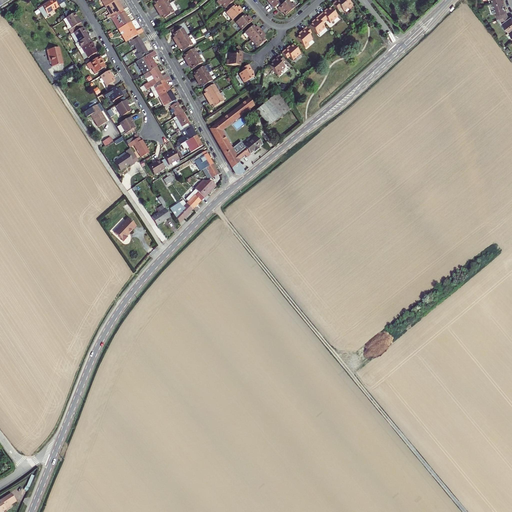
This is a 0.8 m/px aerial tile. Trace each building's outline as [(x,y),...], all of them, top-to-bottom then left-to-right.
[(46,0),(37,7),(43,16),(48,13),(47,12),(57,6),(56,4),(53,0),(46,0)] [(110,17),(112,16),(122,10),(116,0),(115,0),(105,7),(104,7),(110,17)] [(155,5),(157,9),(168,2),(167,0),(154,0),(155,2),(157,4),(155,5)] [(171,0),(168,2),(173,10),(177,8),(172,0),(171,0)] [(289,0),(283,0),(277,6),(280,9),(281,8),(285,13),(295,4),(292,1),(291,2),(289,0)] [(333,0),(332,2),(337,7),(339,5),(343,9),(348,5),(349,7),(352,3),(349,0),(333,0)] [(507,15),(505,7),(504,7),(504,5),(505,4),(504,0),(493,3),(495,14),(498,14),(499,19),(507,15)] [(168,2),(157,9),(159,12),(161,11),(162,13),(164,16),(173,10),(168,2)] [(232,18),(242,9),(240,6),(238,7),(236,5),(234,3),(226,10),(232,18)] [(324,9),(319,14),(324,19),(326,17),(329,21),(337,14),(329,5),(325,9),(324,9)] [(112,16),(119,28),(129,22),(122,10),(112,16)] [(70,23),(71,26),(80,21),(75,11),(63,18),(67,25),(70,23)] [(242,27),(252,18),(249,15),(248,17),(246,15),(244,12),(235,20),(242,27)] [(324,19),(319,14),(313,18),(314,19),(309,23),(317,32),(324,25),(321,21),(324,19)] [(511,29),(511,16),(509,17),(507,15),(499,19),(502,23),(509,32),(511,29)] [(80,21),(71,26),(74,30),(82,25),(80,21)] [(129,22),(119,28),(126,40),(141,31),(140,29),(135,32),(129,22)] [(250,37),(261,29),(258,26),(256,27),(255,25),(253,23),(244,30),(250,37)] [(311,31),(306,25),(300,30),(301,31),(296,35),(305,45),(308,42),(307,41),(311,37),(308,33),(311,31)] [(78,48),(91,41),(83,26),(73,31),(78,40),(75,42),(78,48)] [(173,38),(175,41),(187,34),(182,26),(172,32),(174,34),(175,37),(173,38)] [(263,32),(261,29),(250,37),(257,45),(265,38),(263,35),(262,33),(263,32)] [(70,33),(75,42),(78,40),(73,31),(70,33)] [(187,34),(175,41),(178,45),(179,43),(181,46),(182,48),(192,43),(187,34)] [(135,49),(142,44),(137,37),(130,41),(135,49)] [(91,41),(78,48),(81,53),(83,51),(84,52),(84,51),(87,56),(96,51),(93,45),(93,44),(91,41)] [(287,46),(281,51),(282,51),(286,56),(289,54),(292,58),(300,51),(292,42),(287,46)] [(140,59),(148,54),(142,44),(135,49),(140,59)] [(51,65),(62,63),(58,46),(46,49),(47,56),(49,56),(51,65)] [(184,57),(186,60),(198,53),(194,46),(183,52),(185,55),(186,56),(184,57)] [(241,57),(242,50),(235,49),(234,52),(229,52),(228,58),(227,58),(226,62),(240,64),(240,57),(241,57)] [(140,59),(135,62),(142,74),(155,67),(150,58),(155,55),(153,51),(148,54),(140,59)] [(198,53),(186,60),(188,64),(190,63),(190,64),(192,66),(202,60),(198,53)] [(279,54),(278,53),(273,58),(274,59),(269,63),(278,73),(281,70),(280,69),(284,65),(281,61),(283,59),(279,54)] [(100,55),(86,63),(89,68),(91,67),(94,73),(105,66),(101,59),(102,59),(100,55)] [(251,69),(248,63),(241,66),(243,69),(239,71),(243,80),(254,75),(251,69)] [(194,75),(196,78),(208,71),(204,64),(193,70),(195,73),(196,74),(194,75)] [(155,67),(142,74),(142,75),(146,83),(142,85),(145,90),(152,86),(167,77),(165,73),(160,76),(155,67)] [(208,71),(196,78),(198,81),(199,80),(200,82),(202,84),(212,78),(212,77),(215,76),(211,69),(208,71)] [(108,70),(99,75),(105,85),(114,80),(108,70)] [(158,96),(168,90),(164,83),(168,80),(167,77),(152,86),(158,96)] [(205,94),(207,97),(218,90),(213,82),(204,88),(205,91),(207,93),(205,94)] [(115,85),(106,91),(101,93),(104,97),(108,95),(111,100),(123,94),(120,91),(118,92),(117,89),(115,85)] [(277,89),(270,94),(282,111),(289,106),(277,89)] [(167,105),(174,100),(168,90),(158,96),(164,106),(167,105)] [(218,90),(207,97),(209,101),(211,99),(212,102),(214,104),(223,99),(218,90)] [(253,100),(249,94),(209,124),(235,169),(239,170),(243,167),(237,156),(243,151),(245,153),(253,147),(254,148),(258,144),(257,143),(261,141),(254,132),(238,145),(240,146),(234,151),(219,126),(253,100)] [(282,111),(270,94),(255,105),(267,122),(282,111)] [(125,99),(114,105),(120,115),(129,110),(126,105),(128,104),(125,99)] [(174,117),(181,112),(179,108),(177,109),(176,106),(177,105),(174,100),(167,105),(174,117)] [(105,120),(94,103),(82,111),(85,116),(89,114),(97,126),(105,120)] [(179,131),(188,124),(181,112),(174,117),(171,119),(179,131)] [(131,120),(129,116),(118,122),(124,133),(134,127),(130,120),(131,120)] [(188,124),(179,131),(182,137),(176,140),(178,144),(179,144),(194,135),(188,124)] [(186,147),(189,152),(200,145),(194,135),(179,144),(182,148),(184,147),(185,148),(186,147)] [(103,142),(106,146),(114,141),(111,137),(103,142)] [(126,143),(128,147),(132,145),(139,157),(148,152),(141,140),(139,140),(137,137),(126,143)] [(130,149),(125,152),(112,160),(118,168),(127,163),(128,165),(132,162),(136,159),(130,149)] [(167,164),(176,159),(171,150),(162,156),(167,164)] [(204,154),(202,151),(191,157),(192,160),(198,170),(201,169),(210,163),(205,153),(204,154)] [(163,167),(157,158),(153,160),(153,161),(147,165),(152,173),(157,170),(163,167)] [(210,163),(201,169),(206,179),(216,174),(215,171),(213,171),(212,169),(213,168),(210,163)] [(171,175),(164,180),(167,185),(175,180),(171,175)] [(209,181),(202,181),(195,188),(196,190),(202,196),(203,197),(214,185),(209,181)] [(195,188),(193,187),(181,199),(184,203),(196,190),(195,188)] [(202,196),(196,190),(184,203),(190,208),(202,196)] [(150,216),(155,224),(168,215),(163,207),(165,205),(159,195),(156,197),(160,204),(155,207),(157,211),(150,216)] [(184,203),(181,205),(177,201),(168,208),(171,213),(177,221),(190,208),(184,203)] [(113,231),(122,240),(126,236),(125,234),(134,223),(127,217),(113,231)] [(4,493),(0,496),(0,510),(6,506),(4,504),(10,499),(4,493)]
